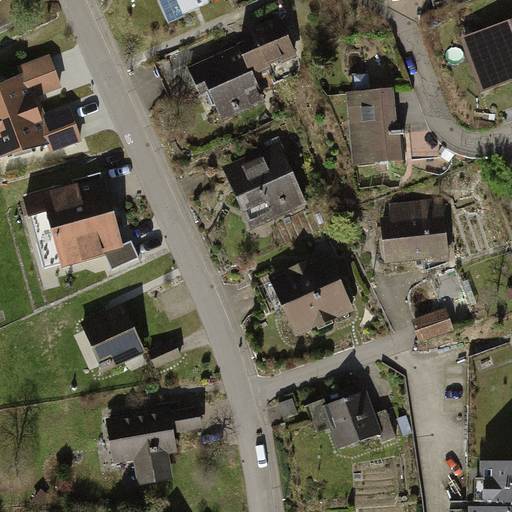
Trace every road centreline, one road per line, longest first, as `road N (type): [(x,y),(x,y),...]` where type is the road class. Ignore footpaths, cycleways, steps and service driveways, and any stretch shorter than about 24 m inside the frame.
road 1 (residential): [(74,0),(221,325),(264,511)]
road 2 (residential): [(511,135),(463,141),(442,122),(405,28)]
